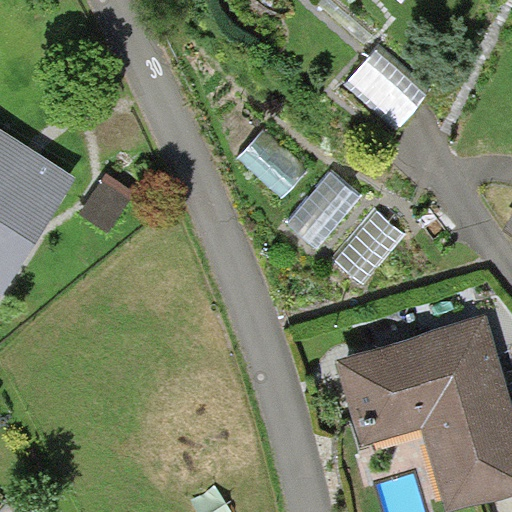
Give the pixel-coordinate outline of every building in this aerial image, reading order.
[(426,95),(378,51),(344,89),(392,132),(426,95)] [(354,200),(326,175),(285,221),(313,246),(354,200)] [(0,305),(49,221),(0,192),(0,305)] [(400,239),(375,217),(335,263),(360,284),(400,239)] [(511,220),(503,236),(511,240),(511,220)] [(511,417),(483,321),(341,364),(366,445),(419,429),(444,511),(447,511),(511,492),(511,417)]
